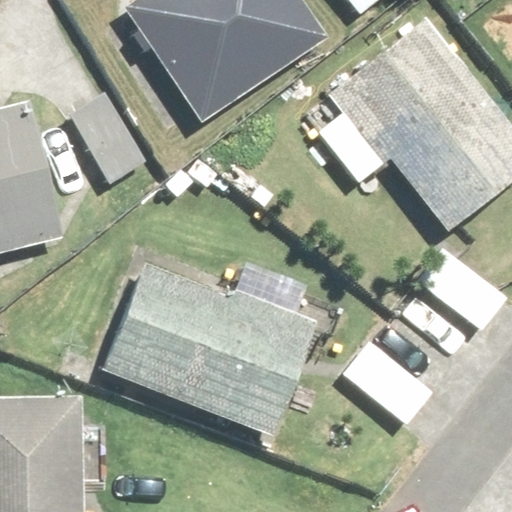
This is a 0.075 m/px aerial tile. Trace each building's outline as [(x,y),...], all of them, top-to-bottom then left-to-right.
[(321,41),(291,0),(143,0),(121,16),(200,128),(321,41)] [(335,0),(350,20),(376,0),(335,0)] [(511,173),(511,134),(417,19),(325,96),(340,114),(316,134),(354,179),(378,159),(440,234),(511,173)] [(108,100),(66,124),(102,189),(145,165),(108,100)] [(32,112),(0,118),(0,251),(59,239),(32,112)] [(446,254),(421,285),(475,329),(501,298),(446,254)] [(266,439),(305,323),(290,318),(300,290),(238,269),(229,297),(144,269),(105,384),(266,439)] [(369,343),(342,371),(403,430),(430,402),(369,343)] [(74,511),(74,407),(0,407),(0,511),(74,511)]
